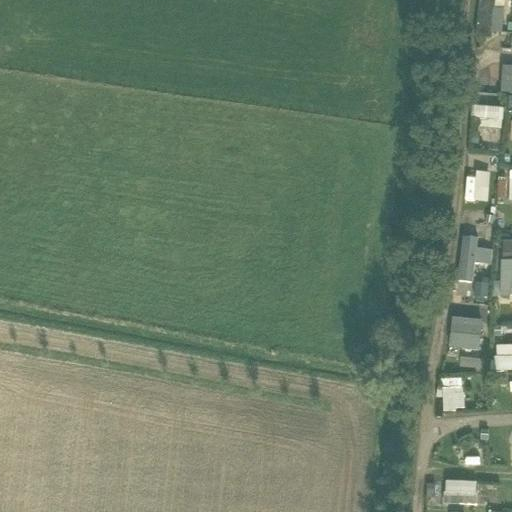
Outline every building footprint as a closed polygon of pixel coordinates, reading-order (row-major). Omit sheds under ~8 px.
[(499,128),(501,110),(482,108),(480,126),(499,128)] [(511,295),(511,260),(501,260),(500,295),(511,295)] [(482,350),(483,319),(451,319),(450,349),(482,350)] [(494,372),(511,371),(511,330),(508,330),(509,345),(493,346),(494,372)] [(443,412),(464,411),(463,380),(441,381),(443,412)] [(478,505),(478,482),(446,481),(445,504),(478,505)]
